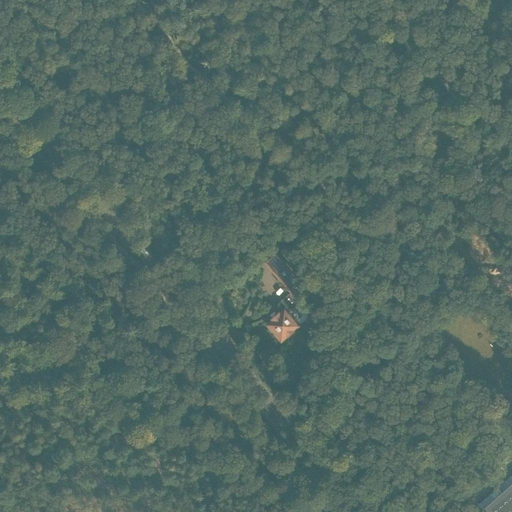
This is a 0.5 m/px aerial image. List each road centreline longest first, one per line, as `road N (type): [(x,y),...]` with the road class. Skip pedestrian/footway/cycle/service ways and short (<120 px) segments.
road 1 (track): [(17,0),(67,77),(178,149),(232,221),(265,237),(363,249),(378,219),(375,170),(389,128),(416,93),(443,76)]
road 2 (tertiary): [(370,511),(0,86)]
road 3 (track): [(511,154),(375,0)]
